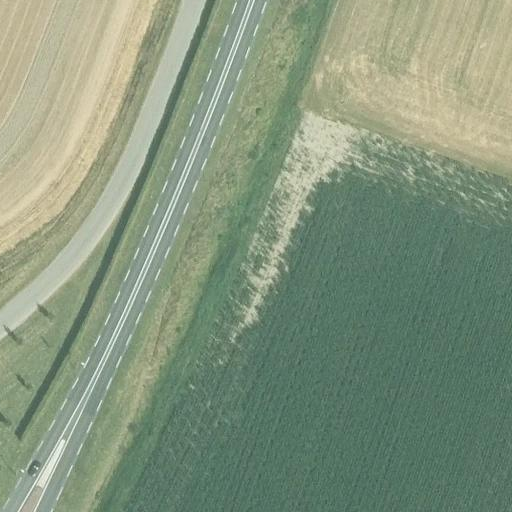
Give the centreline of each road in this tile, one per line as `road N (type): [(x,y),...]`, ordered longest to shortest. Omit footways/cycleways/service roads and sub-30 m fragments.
road 1 (primary): [(84,397),(251,0)]
road 2 (unclassified): [(0,323),(71,256),(119,185),(193,0)]
road 3 (primary): [(84,397),(10,511)]
road 4 (primary): [(39,511),(84,397)]
